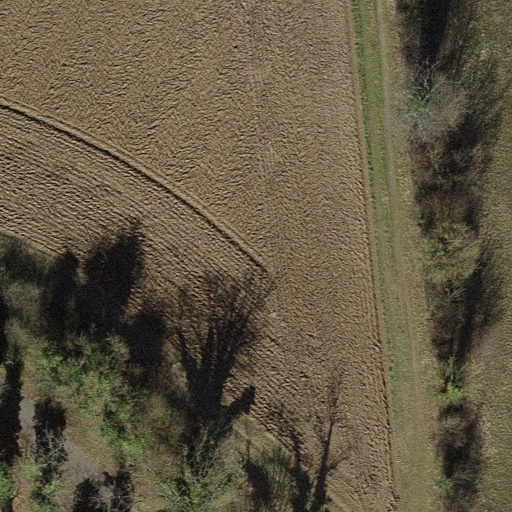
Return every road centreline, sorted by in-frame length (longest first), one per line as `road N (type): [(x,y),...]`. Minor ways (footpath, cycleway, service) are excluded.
road 1 (track): [(414,511),(418,453),(373,0)]
road 2 (track): [(0,400),(119,511)]
